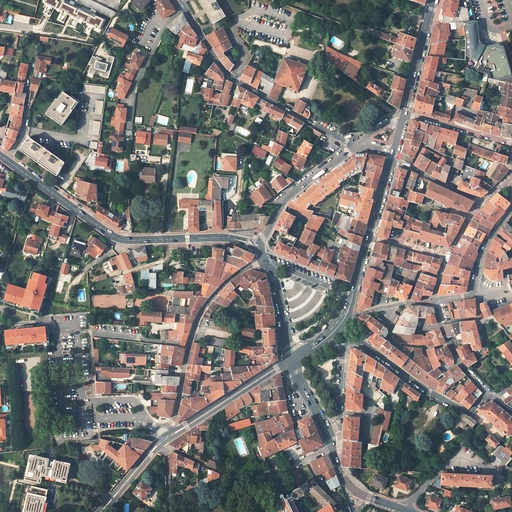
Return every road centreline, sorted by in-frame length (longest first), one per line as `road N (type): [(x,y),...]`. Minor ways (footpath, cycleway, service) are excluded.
road 1 (residential): [(355,146),(233,78),(184,5)]
road 2 (residential): [(264,257),(204,307),(167,425)]
road 3 (residential): [(487,392),(469,412),(360,341),(344,347),(343,356)]
road 4 (tertiary): [(6,158),(131,240)]
road 5 (residential): [(355,146),(282,202),(260,246)]
road 6 (residential): [(184,5),(164,25),(130,96),(128,127)]
road 7 (secondary): [(291,359),(175,431)]
road 8 (tertiary): [(131,240),(220,237),(260,246)]
road 9 (residential): [(402,508),(442,465),(493,467),(500,478)]
